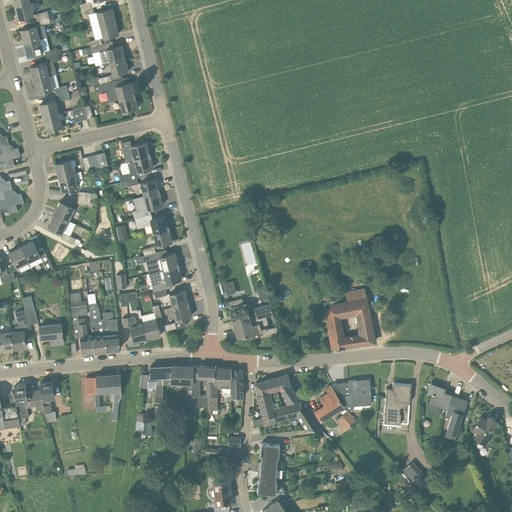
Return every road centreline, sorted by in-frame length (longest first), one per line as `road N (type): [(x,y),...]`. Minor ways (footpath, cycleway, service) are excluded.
road 1 (residential): [(210,357),(212,304),(165,119)]
road 2 (tertiary): [(459,365),(404,352),(249,361)]
road 3 (tertiary): [(0,374),(210,357)]
road 4 (residential): [(249,361),(242,469),(248,511)]
road 5 (residential): [(31,151),(165,119)]
road 6 (residential): [(165,119),(134,0)]
